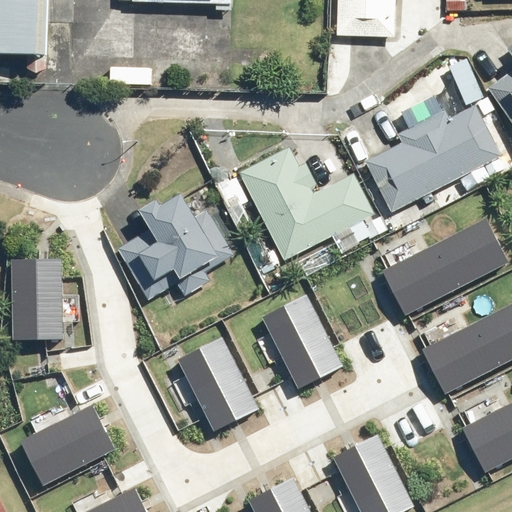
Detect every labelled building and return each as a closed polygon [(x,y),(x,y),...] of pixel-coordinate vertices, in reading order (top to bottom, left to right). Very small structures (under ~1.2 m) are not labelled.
[(59,0),(0,0),(0,31),(59,32),(59,0)] [(340,0),(339,35),(398,37),(399,0),(340,0)] [(469,0),(447,0),(446,10),(468,13),(469,0)] [(511,73),(496,84),(511,107),(511,73)] [(368,163),(395,213),(505,155),(478,105),(368,163)] [(265,218),(286,260),(376,215),(356,174),(317,194),(294,148),(243,174),(265,218)] [(126,245),(156,297),(233,254),(203,202),(126,245)] [(488,216),(387,268),(408,309),(509,257),(488,216)] [(16,256),(17,337),(67,336),(67,318),(82,318),(81,291),(66,291),(65,255),(16,256)] [(265,314),(300,385),(347,362),(311,291),(265,314)] [(511,303),(428,347),(449,388),(511,355),(511,303)] [(181,356),(216,427),(263,404),(227,333),(181,356)] [(96,400),(25,437),(49,483),(120,446),(96,400)] [(511,403),(470,425),(491,466),(511,455),(511,403)] [(338,456),(365,511),(404,511),(420,504),(384,433),(338,456)] [(252,497),(259,511),(317,511),(298,474),(252,497)] [(151,511),(137,485),(86,511),(151,511)] [(9,511),(0,493),(0,511),(9,511)]
